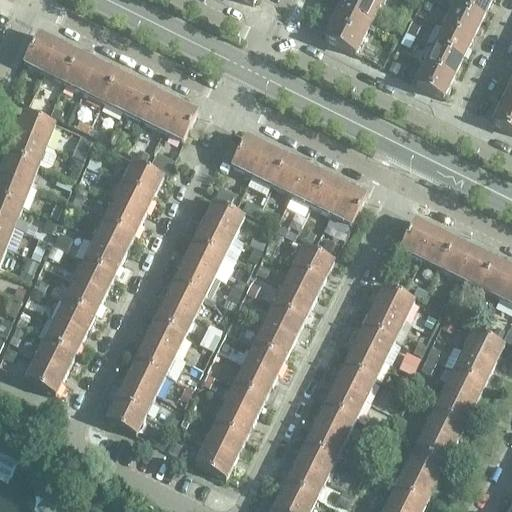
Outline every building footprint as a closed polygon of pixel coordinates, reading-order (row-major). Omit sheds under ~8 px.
[(236,0),(253,8),(256,0),(236,0)] [(369,29),(384,1),(382,0),(345,0),(339,14),(369,29)] [(480,26),(490,7),(474,0),(459,0),(453,13),(480,26)] [(471,45),(480,26),(453,13),(444,32),(471,45)] [(355,59),(369,29),(339,14),(324,43),(355,59)] [(462,64),(471,45),(444,32),(434,50),(462,64)] [(44,78),(59,48),(38,38),(23,68),(44,78)] [(64,88),(79,58),(59,48),(44,78),(64,88)] [(452,83),(462,64),(434,50),(425,69),(452,83)] [(83,98),(98,68),(79,58),(64,88),(83,98)] [(103,108),(118,77),(98,68),(83,98),(103,108)] [(443,102),(452,83),(425,69),(416,88),(443,102)] [(123,117),(138,87),(118,77),(103,108),(123,117)] [(142,127),(157,97),(138,87),(123,117),(142,127)] [(511,111),(511,88),(503,107),(511,111)] [(162,137),(177,107),(157,97),(142,127),(162,137)] [(183,147),(198,117),(177,107),(162,137),(183,147)] [(511,136),(511,111),(503,107),(493,127),(511,136)] [(47,151),(55,130),(24,117),(15,138),(47,151)] [(38,171),(47,151),(15,138),(7,159),(38,171)] [(252,181),(267,151),(246,141),(231,171),(252,181)] [(271,191),(286,161),(267,151),(252,181),(271,191)] [(0,179),(30,192),(38,171),(7,159),(0,176),(0,179)] [(291,201),(306,170),(286,161),(271,191),(291,201)] [(153,203),(163,182),(133,167),(123,188),(153,203)] [(311,210),(326,180),(306,170),(291,201),(311,210)] [(0,203),(22,212),(30,192),(0,179),(0,203)] [(331,220),(346,190),(326,180),(311,210),(331,220)] [(143,222),(153,203),(123,188),(113,207),(143,222)] [(351,230),(362,208),(366,200),(346,190),(331,220),(351,230)] [(0,226),(14,233),(22,212),(0,203),(0,226)] [(134,242),(143,222),(113,207),(103,227),(134,242)] [(234,243),(244,222),(214,207),(203,228),(234,243)] [(420,265),(435,234),(415,224),(400,254),(420,265)] [(0,250),(6,253),(14,233),(0,226),(0,250)] [(124,262),(134,242),(103,227),(94,247),(124,262)] [(224,262),(234,243),(203,228),(194,247),(224,262)] [(440,274),(455,244),(435,234),(420,265),(440,274)] [(460,284),(475,254),(455,244),(440,274),(460,284)] [(114,281),(124,262),(94,247),(84,266),(114,281)] [(214,282),(224,262),(194,247),(184,267),(214,282)] [(323,287),(334,266),(304,251),(293,272),(323,287)] [(479,294),(494,264),(475,254),(460,284),(479,294)] [(499,304),(511,277),(511,272),(494,264),(479,294),(499,304)] [(104,301),(114,281),(84,266),(74,286),(104,301)] [(204,302),(214,282),(184,267),(174,287),(204,302)] [(314,307),(323,287),(293,272),(284,292),(314,307)] [(511,310),(511,277),(499,304),(511,310)] [(95,321),(104,301),(74,286),(64,306),(95,321)] [(195,321),(204,302),(174,287),(164,306),(195,321)] [(404,327),(414,306),(384,291),(374,312),(404,327)] [(304,326),(314,307),(284,292),(274,311),(304,326)] [(85,341),(95,321),(64,306),(55,326),(85,341)] [(185,341),(195,321),(164,306),(155,326),(185,341)] [(294,346),(304,326),(274,311),(264,331),(294,346)] [(394,346),(404,327),(374,312),(364,331),(394,346)] [(75,360),(85,341),(55,326),(45,345),(75,360)] [(175,361),(185,341),(155,326),(145,346),(175,361)] [(192,329),(188,341),(215,350),(220,334),(209,330),(207,334),(192,329)] [(284,366),(294,346),(264,331),(254,351),(284,366)] [(385,366),(394,346),(364,331),(354,351),(385,366)] [(494,371),(504,350),(474,335),(463,356),(494,371)] [(65,380),(75,360),(45,345),(35,365),(65,380)] [(165,381),(175,361),(145,346),(135,365),(165,381)] [(275,386),(284,366),(254,351),(244,371),(275,386)] [(375,386),(385,366),(354,351),(344,371),(375,386)] [(407,355),(402,369),(416,375),(421,360),(407,355)] [(484,391),(494,371),(463,356),(454,376),(484,391)] [(55,401),(65,380),(35,365),(25,386),(55,401)] [(156,400),(165,381),(135,365),(125,385),(156,400)] [(265,405),(275,386),(244,371),(235,390),(265,405)] [(365,405),(375,386),(344,371),(335,390),(365,405)] [(474,410),(484,391),(454,376),(444,395),(474,410)] [(146,420),(156,400),(125,385),(115,405),(146,420)] [(255,425),(265,405),(235,390),(225,410),(255,425)] [(355,425),(365,405),(335,390),(325,410),(355,425)] [(465,430),(474,410),(444,395),(434,415),(465,430)] [(136,441),(146,420),(115,405),(105,426),(136,441)] [(245,445),(255,425),(225,410),(215,430),(245,445)] [(346,445),(355,425),(325,410),(315,430),(346,445)] [(455,450),(465,430),(434,415),(424,435),(455,450)] [(236,464),(245,445),(215,430),(205,449),(236,464)] [(336,465),(346,445),(315,430),(305,450),(336,465)] [(445,470),(455,450),(424,435),(415,454),(445,470)] [(225,485),(236,464),(205,449),(195,470),(225,485)] [(326,484),(336,465),(305,450),(296,469),(326,484)] [(435,489),(445,470),(415,454),(405,474),(435,489)] [(0,456),(0,481),(7,486),(18,467),(0,456)] [(316,504),(326,484),(296,469),(286,489),(316,504)] [(426,509),(435,489),(405,474),(395,494),(426,509)] [(282,511),(312,511),(316,504),(286,489),(276,509),(282,511)] [(424,511),(426,509),(395,494),(386,511),(424,511)] [(67,511),(53,498),(40,511),(67,511)]
